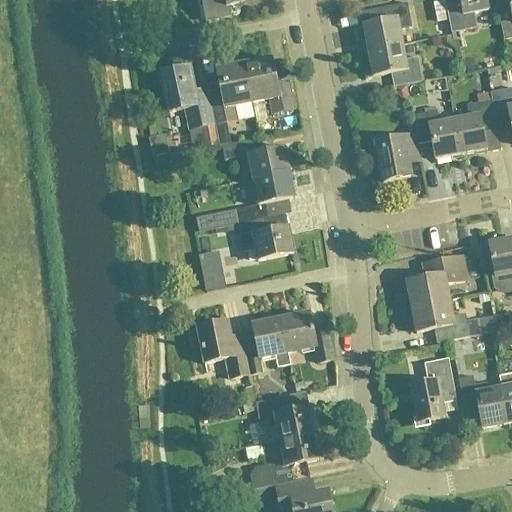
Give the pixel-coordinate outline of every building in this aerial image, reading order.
[(228,11),(228,9),(240,7),(238,0),(199,0),(205,25),(229,20),(227,12),(228,11)] [(457,0),(458,1),(457,1),(443,4),(450,37),(474,32),(471,17),(487,14),(483,0),(457,0)] [(511,42),(511,0),(497,0),(493,1),(502,44),(511,42)] [(366,55),(401,48),(398,33),(410,31),(405,6),(377,12),(379,25),(361,29),(366,55)] [(401,48),(366,55),(371,81),(389,77),(391,91),(420,85),(415,60),(404,62),(401,48)] [(242,68),(250,107),(268,103),(271,117),(293,113),(287,86),(275,88),(269,62),(242,68)] [(220,100),(209,102),(214,129),(235,125),(232,111),(250,107),(242,68),(215,74),(220,100)] [(187,135),(214,129),(209,102),(208,97),(195,99),(189,70),(159,77),(167,117),(183,113),(187,135)] [(511,94),(511,92),(488,96),(489,104),(494,125),(507,123),(511,146),(511,94)] [(495,132),(494,125),(489,104),(464,109),(467,121),(452,124),(458,159),(484,153),(480,135),(495,132)] [(415,138),(417,147),(429,145),(433,164),(458,159),(452,124),(437,127),(435,115),(411,119),(415,138)] [(219,148),(215,130),(202,133),(206,151),(219,148)] [(420,165),(417,147),(415,138),(374,146),(381,185),(408,180),(406,168),(420,165)] [(251,185),(287,177),(282,152),(252,158),(249,144),(220,150),(223,164),(246,159),(251,185)] [(236,228),(262,223),(266,222),(263,208),(293,202),(287,177),(251,185),(256,209),(233,214),(236,228)] [(265,236),(262,223),(236,228),(242,256),(253,253),(256,266),(292,258),(290,253),(293,252),(292,251),(290,239),(288,240),(286,232),(265,236)] [(511,242),(487,248),(494,281),(492,282),(494,292),(500,291),(501,297),(511,294),(511,242)] [(227,277),(240,273),(235,258),(222,262),(227,277)] [(460,260),(452,262),(427,266),(430,281),(404,286),(409,312),(447,304),(444,288),(465,284),(460,260)] [(450,320),(447,304),(409,312),(414,337),(440,332),(443,345),(468,341),(463,318),(450,320)] [(308,318),(280,324),(286,357),(314,351),(317,367),(332,364),(325,330),(311,333),(308,318)] [(242,347),(249,379),(261,377),(259,364),(274,360),(276,372),(289,369),(286,357),(280,324),(251,330),(254,344),(242,347)] [(249,379),(242,347),(241,340),(229,343),(226,327),(197,333),(204,368),(226,364),(230,383),(249,379)] [(409,389),(416,428),(443,422),(441,408),(455,405),(447,363),(423,368),(427,386),(409,389)] [(506,428),(511,426),(511,377),(497,380),(499,392),(506,428)] [(506,428),(499,392),(474,397),(471,380),(457,383),(462,411),(476,408),(482,432),(506,428)] [(254,407),(259,428),(265,427),(269,447),(267,447),(267,448),(279,446),(315,438),(313,431),(315,431),(315,429),(314,430),(312,417),(310,418),(309,412),(286,416),(283,401),(254,407)] [(298,469),(320,464),(319,458),(320,458),(318,446),(318,445),(318,444),(316,445),(315,438),(279,446),(281,459),(277,459),(274,462),(276,468),(254,473),(249,480),(252,495),(274,490),(301,485),(298,469)] [(310,483),(301,485),(274,490),(278,511),(330,511),(326,494),(313,497),(310,483)]
